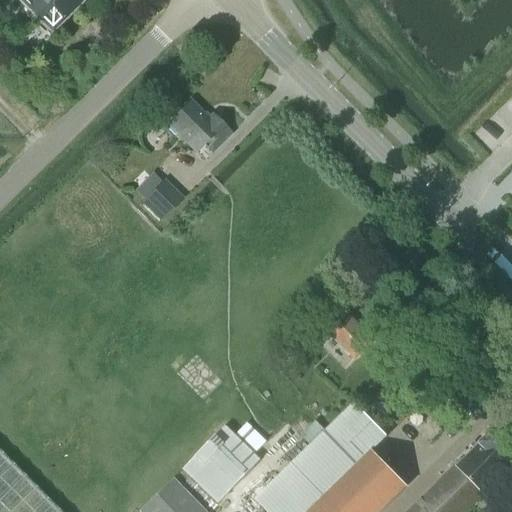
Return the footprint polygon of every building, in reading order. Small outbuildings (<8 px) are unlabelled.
[(20,0),(42,21),(51,12),(60,21),(77,5),(78,6),(84,0),(20,0)] [(212,115),(207,120),(190,102),(167,125),(195,153),(203,145),(211,153),(231,134),(212,115)] [(166,215),(182,200),(165,181),(148,197),(166,215)] [(325,322),(313,333),(319,339),(329,330),(356,357),(372,341),(341,309),(327,323),(325,322)] [(325,431),(290,464),(255,499),(267,511),(381,511),(407,487),(372,451),(387,436),(354,402),(336,419),(328,410),(316,422),(325,431)] [(260,460),(254,454),(266,442),(247,424),(235,436),(225,426),(183,470),(218,503),(260,460)] [(467,511),(483,496),(482,495),(511,466),(511,443),(496,428),(455,468),(455,467),(408,511),(467,511)] [(58,511),(0,453),(0,511),(58,511)] [(142,511),(206,511),(174,479),(141,511),(142,511)]
